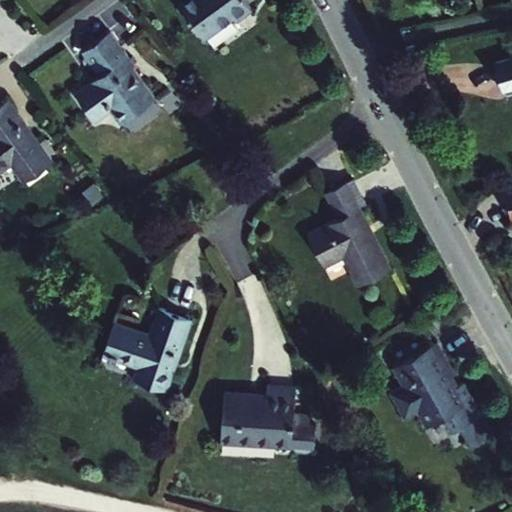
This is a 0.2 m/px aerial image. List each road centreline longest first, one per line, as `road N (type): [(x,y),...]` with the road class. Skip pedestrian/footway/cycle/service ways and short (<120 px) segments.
road 1 (residential): [(511,353),(379,107)]
road 2 (residential): [(247,273),(234,235),(245,204),(379,107)]
